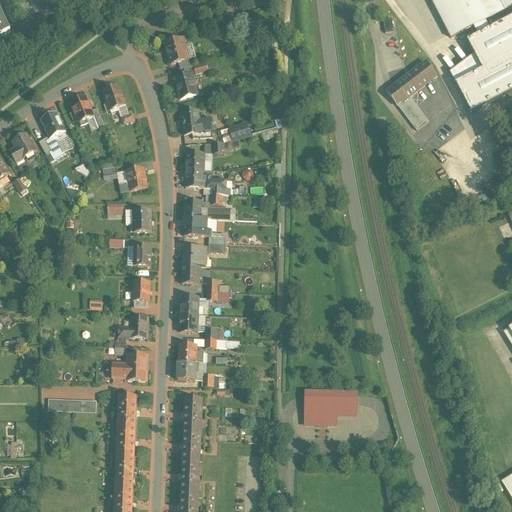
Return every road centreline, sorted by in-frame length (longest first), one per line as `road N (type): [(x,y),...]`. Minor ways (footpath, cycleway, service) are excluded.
road 1 (secondary): [(323,0),(368,277),(434,511)]
road 2 (residential): [(157,511),(169,187),(145,75),(140,64),(122,61)]
road 3 (residential): [(122,61),(0,127)]
road 4 (residential): [(122,61),(134,27),(216,0)]
